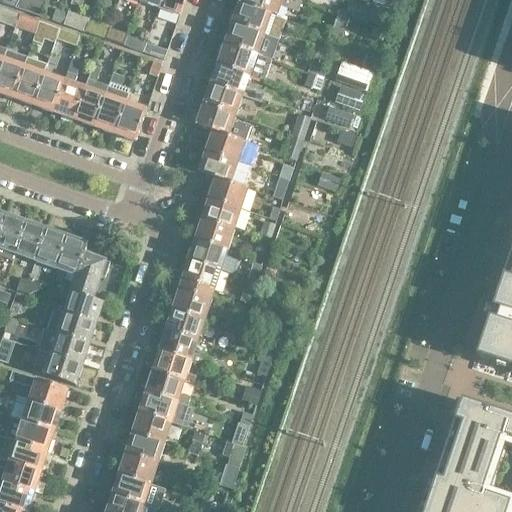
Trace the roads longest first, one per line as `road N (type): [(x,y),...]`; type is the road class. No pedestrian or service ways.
road 1 (residential): [(384,511),(511,132)]
road 2 (residential): [(72,511),(161,246),(155,228),(132,215)]
road 3 (residential): [(141,184),(205,0)]
road 4 (residential): [(141,184),(0,135)]
road 5 (residential): [(132,215),(0,171)]
